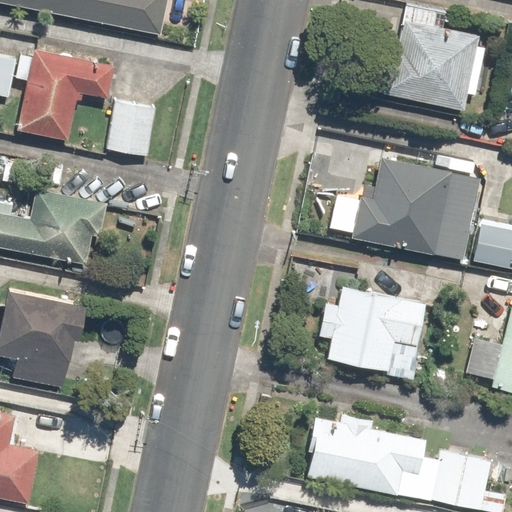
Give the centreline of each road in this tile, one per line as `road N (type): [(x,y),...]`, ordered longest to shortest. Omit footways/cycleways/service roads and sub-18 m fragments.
road 1 (tertiary): [(166,511),(275,0)]
road 2 (unknown): [(0,30),(258,79)]
